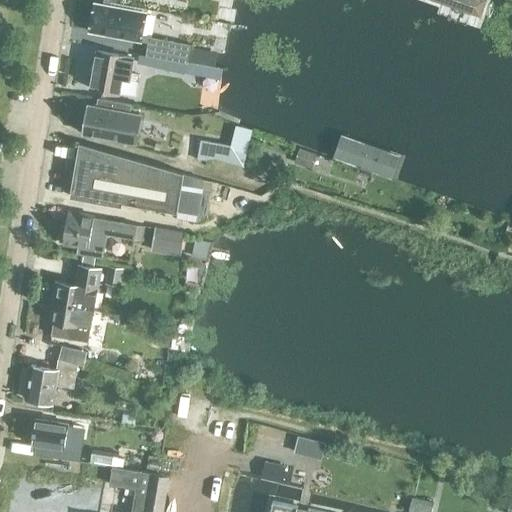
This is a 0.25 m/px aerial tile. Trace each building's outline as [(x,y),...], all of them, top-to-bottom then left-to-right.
[(142,41),(148,10),(93,0),(88,30),(142,41)] [(435,0),(481,15),(486,0),(435,0)] [(187,60),(190,43),(149,35),(146,53),(187,60)] [(131,79),(134,57),(95,50),(89,88),(120,93),(123,77),(131,79)] [(214,67),(195,64),(186,62),(184,72),(220,79),(221,79),(222,69),(214,67)] [(87,104),(82,132),(135,141),(140,114),(130,112),(132,103),(106,99),(105,107),(87,104)] [(330,133),(269,110),(261,135),(299,148),(312,153),(323,157),(330,133)] [(236,154),(237,138),(190,135),(189,150),(236,154)] [(211,191),(201,189),(203,178),(79,142),(70,194),(121,203),(122,199),(176,209),(206,214),(211,191)] [(312,153),(299,148),(295,162),(307,166),(312,153)] [(282,177),(286,163),(272,158),(267,172),(282,177)] [(79,244),(77,252),(101,256),(105,233),(135,239),(138,224),(68,212),(65,228),(61,227),(59,240),(64,241),(79,244)] [(185,230),(157,226),(155,236),(184,241),(185,236),(185,230)] [(121,285),(124,267),(108,264),(105,283),(121,285)] [(95,308),(101,268),(78,265),(75,284),(56,281),(53,301),(95,308)] [(92,328),(95,308),(53,301),(49,321),(53,322),(51,335),(65,337),(67,324),(92,328)] [(119,326),(122,313),(103,310),(101,323),(119,326)] [(82,365),(84,357),(80,355),(81,353),(62,347),(58,359),(56,371),(31,365),(26,399),(53,404),(56,385),(73,387),(77,364),(82,365)] [(180,390),(187,358),(176,355),(172,375),(160,372),(157,385),(180,390)] [(72,426),(35,419),(31,443),(64,448),(66,438),(85,442),(88,425),(72,423),(72,426)] [(327,442),(299,435),(295,451),(323,458),(327,442)] [(285,467),(264,462),(261,475),(282,480),(285,467)] [(163,511),(169,476),(113,467),(110,484),(136,488),(133,506),(163,511)] [(412,497),(408,511),(430,511),(433,502),(412,497)] [(334,511),(275,500),(273,499),(270,511),(334,511)]
